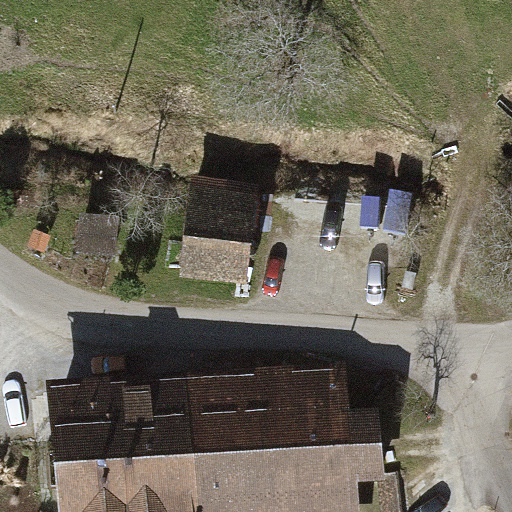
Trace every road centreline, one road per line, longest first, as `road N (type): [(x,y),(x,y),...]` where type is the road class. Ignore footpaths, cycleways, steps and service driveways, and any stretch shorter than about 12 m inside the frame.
road 1 (unclassified): [(0,277),(66,311),(142,336),(322,336),(400,346),(470,371)]
road 2 (track): [(470,371),(448,431),(466,511)]
road 3 (track): [(511,495),(470,371)]
